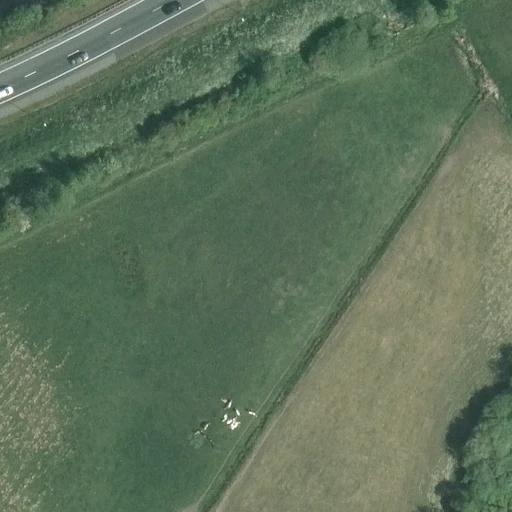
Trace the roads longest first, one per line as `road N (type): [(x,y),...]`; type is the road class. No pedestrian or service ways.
road 1 (unclassified): [(0,242),(418,24)]
road 2 (motorway): [(0,88),(172,0)]
